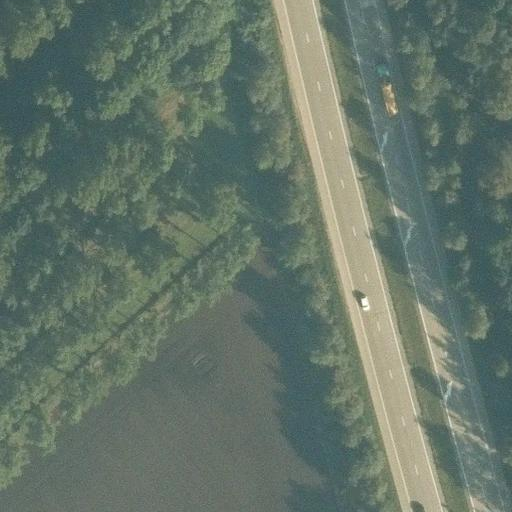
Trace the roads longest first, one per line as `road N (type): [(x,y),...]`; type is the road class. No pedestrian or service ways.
road 1 (trunk): [(488,511),(358,0)]
road 2 (trunk): [(299,0),(427,511)]
